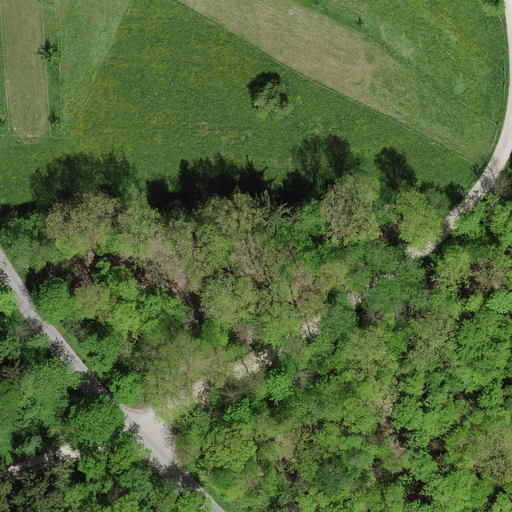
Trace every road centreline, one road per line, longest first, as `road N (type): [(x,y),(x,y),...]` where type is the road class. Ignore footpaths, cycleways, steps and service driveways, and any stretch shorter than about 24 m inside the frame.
road 1 (track): [(0,476),(140,429),(331,317),(445,228),(497,155),(511,104)]
road 2 (unclassified): [(0,265),(57,349),(220,511)]
